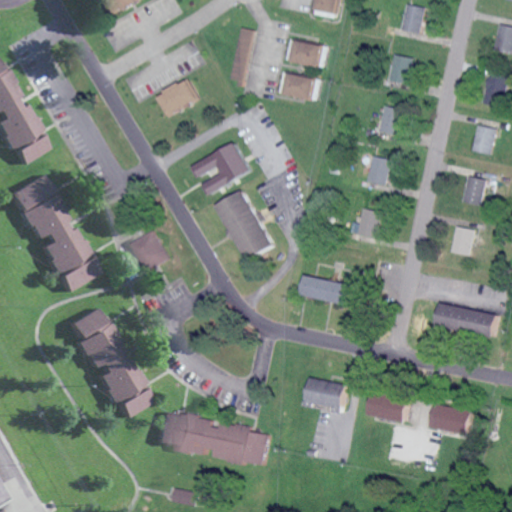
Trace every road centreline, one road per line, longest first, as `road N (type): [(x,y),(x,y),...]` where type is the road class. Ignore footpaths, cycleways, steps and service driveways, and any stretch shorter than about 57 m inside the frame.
road 1 (residential): [(511,383),(280,332),(240,309),(47,0)]
road 2 (residential): [(391,357),(464,0)]
road 3 (residential): [(97,83),(223,0)]
